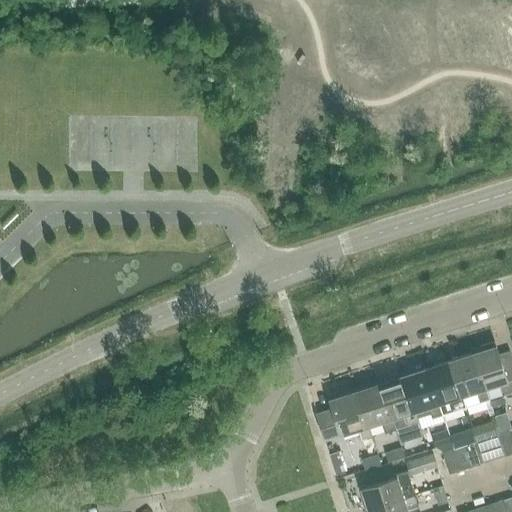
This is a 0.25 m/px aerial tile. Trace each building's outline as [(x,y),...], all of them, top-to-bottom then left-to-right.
[(482,388),(485,387),(488,398),(491,407),(504,403),(502,394),(511,390),(511,361),(509,353),(498,356),(493,341),(478,346),(479,350),(470,353),(482,388)] [(482,388),(470,353),(447,360),(458,395),(461,394),(465,406),(484,400),(488,398),(485,387),(482,388)] [(458,395),(447,360),(423,368),(434,403),(438,402),(441,413),(465,406),(461,394),(458,395)] [(434,403),(423,368),(399,375),(411,411),(414,410),(417,418),(430,414),(431,417),(441,413),(438,402),(434,403)] [(411,411),(399,375),(398,376),(397,372),(386,375),(387,379),(376,383),(387,418),(390,417),(394,429),(418,421),(417,418),(414,410),(411,411)] [(362,387),(353,390),(352,390),(364,426),(369,424),(382,420),(386,431),(394,429),(390,417),(387,418),(376,383),(374,383),(373,380),(361,384),(362,387)] [(352,390),(353,390),(351,386),(336,391),(338,395),(328,398),(332,409),(317,414),(325,439),(340,435),(339,434),(356,428),(360,440),(372,436),(369,424),(364,426),(352,390)] [(506,412),(494,416),(500,433),(509,430),(511,429),(506,412)] [(446,430),(430,434),(434,446),(442,451),(453,448),(451,442),(448,432),(447,430),(446,430)] [(511,453),(511,440),(509,430),(500,433),(497,434),(504,456),(511,453)] [(504,456),(497,434),(474,441),(482,463),(504,456)] [(474,441),(464,444),(471,467),(482,463),(474,441)] [(471,467),(464,444),(453,448),(460,470),(471,467)] [(404,457),(404,456),(401,447),(384,453),(387,463),(404,457)] [(460,470),(453,448),(442,451),(449,474),(460,470)] [(396,478),(361,489),(368,511),(371,511),(404,501),(403,498),(415,494),(411,482),(409,476),(437,467),(433,454),(405,462),(407,471),(395,475),(396,478)] [(447,502),(442,486),(432,489),(438,505),(447,502)] [(404,501),(371,511),(407,511),(407,509),(419,505),(415,494),(403,498),(404,501)] [(507,511),(504,500),(492,503),(495,511),(507,511)] [(495,511),(492,503),(481,507),(482,511),(495,511)]
